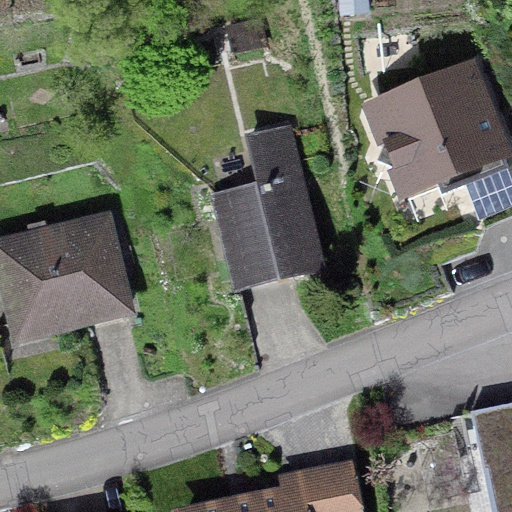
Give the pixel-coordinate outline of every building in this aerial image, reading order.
[(511,222),(511,201),(466,85),(381,118),(411,195),(468,173),(490,231),(511,222)] [(280,198),(232,212),(262,311),(351,284),(308,142),(266,154),(280,198)] [(109,217),(0,243),(0,288),(15,350),(134,320),(109,217)] [(511,511),(511,409),(481,416),(500,511),(511,511)] [(299,501),(243,511),(381,511),(372,470),(296,485),(299,501)]
